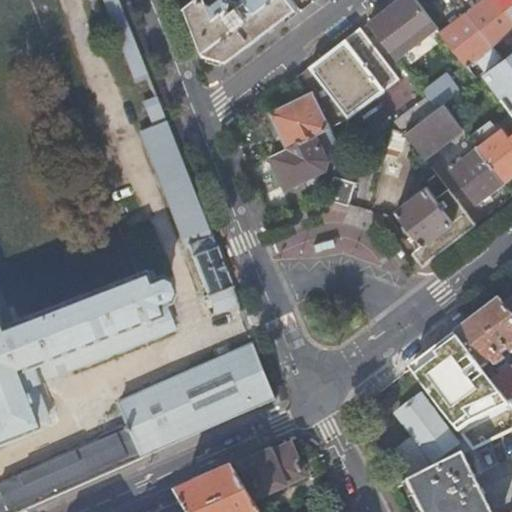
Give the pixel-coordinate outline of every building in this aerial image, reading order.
[(167,124),(118,0),(101,0),(153,130),(167,124)] [(285,18),(298,8),(291,0),(237,0),(238,1),(238,2),(231,0),(192,0),(185,6),(205,58),(226,64),(255,41),(285,18)] [(415,45),(419,42),(437,28),(415,0),(397,0),(388,7),(368,22),(397,59),(408,50),(415,60),(422,55),(418,50),(415,45)] [(494,46),(511,31),(511,17),(499,0),(483,0),(480,2),(468,12),(494,46)] [(511,0),(499,0),(511,17),(511,0)] [(287,22),(301,12),(298,8),(285,18),(287,22)] [(477,58),(494,46),(468,12),(454,22),(441,32),(466,66),(477,58)] [(396,80),(358,30),(333,49),(309,68),(342,111),(347,118),(396,80)] [(494,46),(477,58),(487,71),(503,58),(494,46)] [(511,51),(503,58),(487,71),(482,74),(511,113),(511,51)] [(326,119),(342,111),(309,68),(299,75),(308,94),(289,104),(270,113),(278,131),(287,149),(330,129),(326,119)] [(423,93),(448,74),(445,71),(438,76),(420,89),(423,93)] [(437,109),(444,104),(461,91),(448,74),(423,93),(427,98),(437,109)] [(405,134),(437,109),(427,98),(396,122),(405,134)] [(424,158),(462,129),(444,104),(437,109),(405,134),(407,135),(424,158)] [(511,136),(511,137),(504,128),(500,130),(492,120),(469,137),(477,148),(504,184),(511,177),(511,136)] [(167,124),(153,130),(138,136),(184,251),(190,249),(193,255),(190,256),(191,259),(194,259),(208,295),(215,314),(238,304),(227,277),(167,124)] [(287,149),(270,157),(286,189),(305,181),(326,171),(328,162),(335,164),(340,147),(330,129),(287,149)] [(407,135),(405,134),(392,130),(384,161),(399,165),(407,135)] [(478,204),(504,184),(477,148),(451,167),(478,204)] [(437,176),(428,164),(422,170),(431,181),(437,176)] [(327,199),(352,206),(359,182),(334,175),(327,199)] [(466,233),(476,225),(448,189),(436,199),(427,187),(397,209),(410,226),(424,244),(413,252),(423,266),(466,233)] [(35,430),(34,428),(48,423),(33,384),(175,329),(167,310),(165,305),(169,296),(163,282),(154,280),(151,272),(138,276),(137,275),(11,324),(0,297),(0,441),(31,430),(31,432),(35,430)] [(456,335),(481,367),(483,370),(493,362),(496,367),(505,360),(501,356),(509,350),(511,353),(511,316),(506,309),(500,301),(477,319),(456,335)] [(17,511),(276,400),(254,345),(120,402),(130,427),(124,429),(125,432),(0,484),(0,489),(9,511),(17,511)] [(490,379),(497,388),(511,407),(511,367),(509,364),(490,379)] [(411,482),(436,470),(432,464),(456,446),(421,398),(396,416),(414,440),(396,452),(411,482)] [(297,461),(291,449),(249,468),(261,496),(304,477),(297,461)] [(491,511),(464,456),(436,470),(411,482),(409,483),(416,498),(410,501),(415,511),(491,511)] [(211,485),(182,498),(185,503),(190,511),(260,511),(236,474),(211,485)] [(409,483),(403,486),(410,501),(416,498),(409,483)] [(190,511),(185,503),(163,511),(190,511)]
